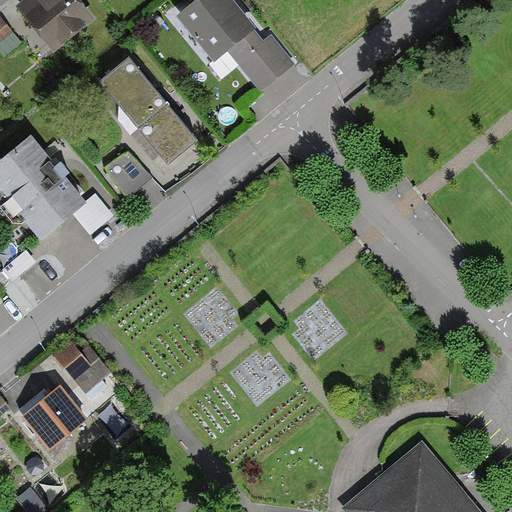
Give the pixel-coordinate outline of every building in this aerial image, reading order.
[(68,0),(22,0),(18,3),(52,49),(86,24),(68,0)] [(234,0),(195,0),(177,15),(215,62),(228,52),(261,93),(297,64),(272,34),(263,41),(255,30),(256,27),(234,0)] [(0,50),(2,53),(14,45),(0,25),(0,50)] [(153,159),(160,154),(168,163),(198,138),(129,56),(100,81),(141,129),(133,135),(153,159)] [(31,136),(0,161),(0,188),(2,191),(0,193),(0,204),(12,222),(22,223),(26,220),(41,238),(73,211),(85,201),(31,136)] [(131,197),(153,177),(128,149),(106,168),(131,197)] [(85,201),(73,211),(90,234),(113,215),(96,193),(85,201)] [(67,341),(50,357),(83,393),(100,377),(67,341)] [(51,393),(20,419),(47,449),(77,423),(51,393)] [(479,511),(423,443),(344,507),(347,511),(479,511)] [(32,493),(17,503),(23,511),(42,511),(44,511),(32,493)]
